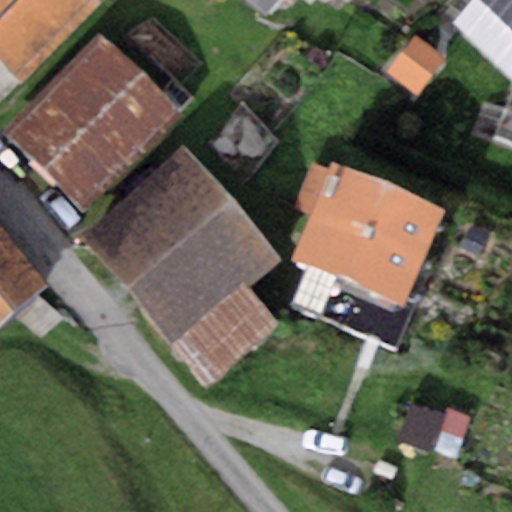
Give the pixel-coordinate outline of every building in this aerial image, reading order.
[(101,7),(94,0),(0,0),(0,59),(21,81),(101,7)] [(250,0),(270,15),(281,0),(250,0)] [(511,0),(476,0),(454,24),(511,76),(511,0)] [(182,113),(98,33),(5,130),(89,210),(182,113)] [(81,235),(125,286),(229,198),(185,147),(81,235)] [(443,209),(331,163),(291,259),(403,305),(443,209)] [(125,286),(176,346),(247,286),(280,258),(229,198),(125,286)] [(0,323),(46,284),(0,230),(0,323)] [(278,323),(247,286),(176,346),(208,383),(278,323)]
